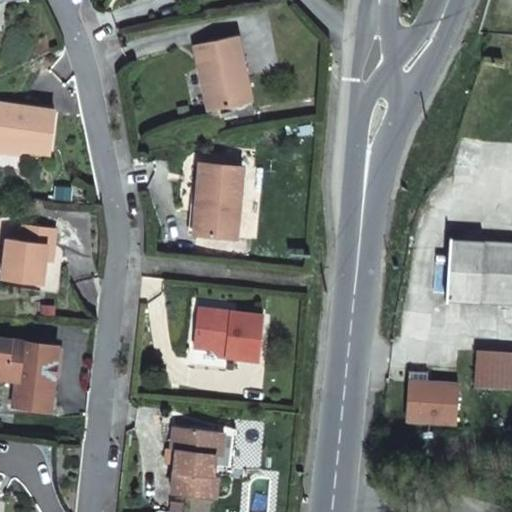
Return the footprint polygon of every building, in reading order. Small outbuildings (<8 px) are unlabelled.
[(251,100),(237,35),(194,45),(202,83),(208,82),(213,108),(251,100)] [(213,108),(208,82),(202,83),(208,110),(213,108)] [(54,110),(0,103),(0,145),(49,152),(54,110)] [(236,237),(242,167),(206,164),(200,163),(195,205),(199,205),(197,234),(236,237)] [(45,260),(47,244),(54,245),(56,227),(23,224),(22,240),(7,238),(2,279),(42,283),(45,260)] [(511,243),(449,239),(445,298),(511,302),(511,243)] [(52,261),(54,245),(47,244),(45,260),(52,261)] [(195,346),(226,349),(226,356),(257,359),(262,314),(199,307),(195,346)] [(0,377),(6,378),(6,372),(18,373),(17,380),(14,405),(50,409),(54,377),(57,348),(57,346),(0,339),(0,377)] [(59,377),(62,348),(57,348),(54,377),(59,377)] [(476,386),(511,387),(511,352),(478,351),(476,386)] [(408,419),(456,422),(458,384),(411,381),(408,419)] [(215,498),(218,473),(213,473),(215,454),(217,430),(174,426),(171,448),(176,449),(172,493),(215,498)] [(222,455),(224,430),(217,429),(217,430),(215,454),(222,455)] [(397,484),(399,468),(389,466),(387,484),(397,484)]
